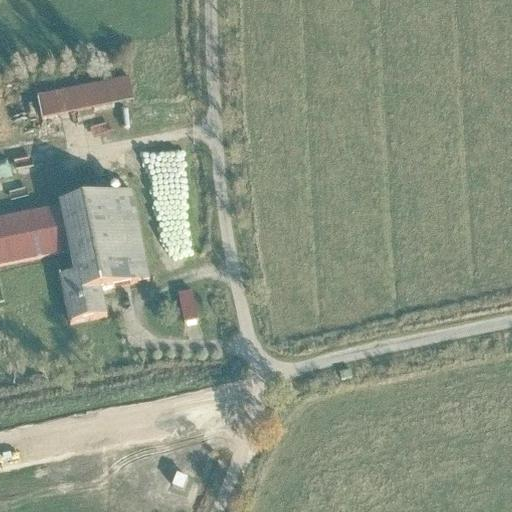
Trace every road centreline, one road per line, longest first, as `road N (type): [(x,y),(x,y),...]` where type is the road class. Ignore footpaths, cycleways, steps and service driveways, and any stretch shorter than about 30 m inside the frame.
road 1 (unclassified): [(209,0),(212,131),(250,388)]
road 2 (unclassified): [(250,388),(315,350),(511,311)]
road 3 (unclassified): [(250,388),(207,511)]
